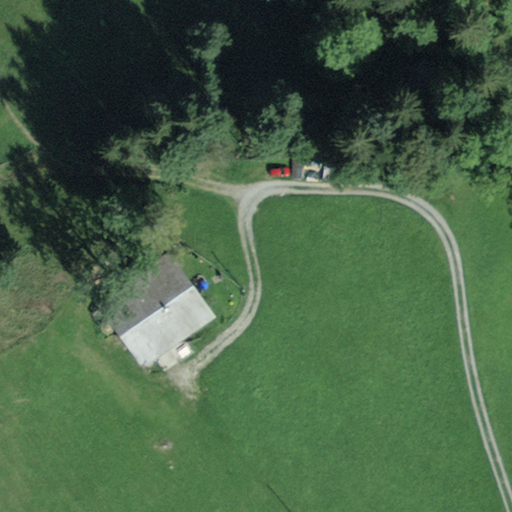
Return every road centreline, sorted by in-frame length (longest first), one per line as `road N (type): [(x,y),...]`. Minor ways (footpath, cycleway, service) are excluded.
road 1 (track): [(511,510),(475,391),(450,241),(428,211),(388,191),(266,187),(252,195),(92,168),(58,157),(0,82)]
road 2 (track): [(252,195),(245,211),(256,286),(251,306),(220,346),(173,379)]
